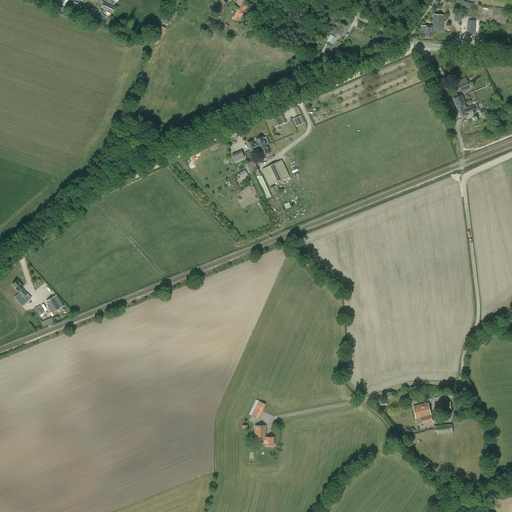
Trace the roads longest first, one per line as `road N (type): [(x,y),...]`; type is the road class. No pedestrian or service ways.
road 1 (track): [(18,260),(99,188),(412,42)]
road 2 (unclassified): [(462,383),(478,302),(462,177)]
road 3 (unclassified): [(462,383),(411,383),(269,418)]
